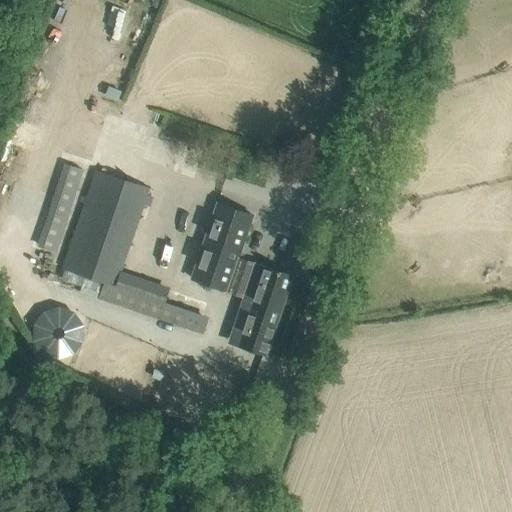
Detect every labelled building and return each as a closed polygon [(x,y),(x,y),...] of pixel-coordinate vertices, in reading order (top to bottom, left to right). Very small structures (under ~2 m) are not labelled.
[(110,67),(121,12),(109,10),(99,64),(110,67)] [(60,192),(74,197),(86,168),(72,162),(60,192)] [(149,189),(135,185),(95,171),(83,207),(62,267),(67,268),(66,274),(102,287),(115,291),(120,274),(140,218),(146,220),(154,198),(147,195),(149,189)] [(198,260),(192,278),(227,290),(236,263),(252,215),(217,203),(198,260)] [(292,276),(255,263),(233,331),(241,334),(238,344),(265,354),(292,276)] [(70,359),(83,322),(61,315),(48,351),(70,359)]
